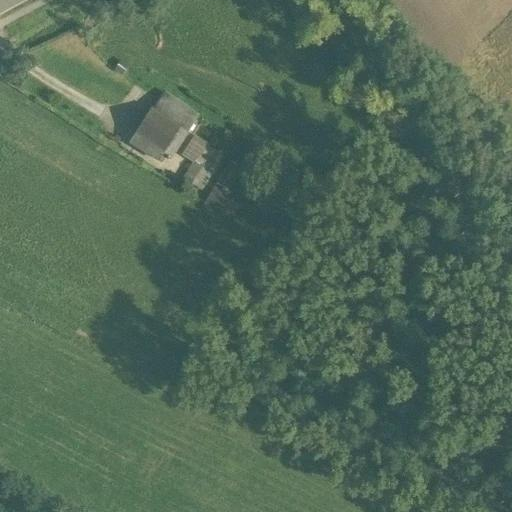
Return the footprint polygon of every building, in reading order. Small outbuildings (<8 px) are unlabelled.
[(190,110),(163,93),(151,113),(178,130),(190,110)] [(178,130),(151,113),(134,140),(146,147),(143,152),(158,162),(162,155),(178,130)] [(178,130),(162,155),(170,161),(186,135),(178,130)] [(222,158),(205,146),(183,180),(200,191),(222,158)] [(242,171),(230,163),(215,185),(227,193),(242,171)]
